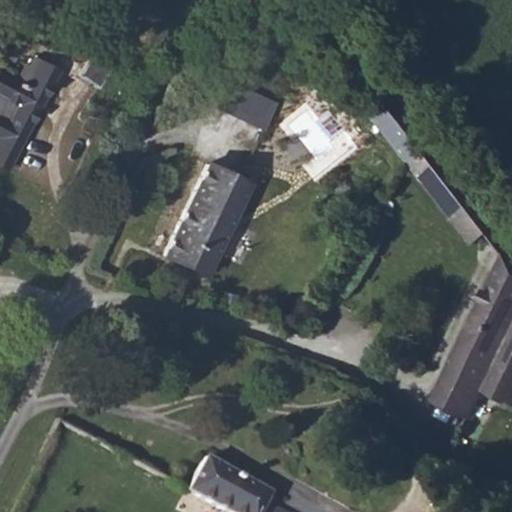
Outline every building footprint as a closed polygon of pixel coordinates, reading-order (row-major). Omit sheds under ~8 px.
[(0,86),(23,97),(41,60),(14,46),(0,71),(0,86)] [(228,80),(217,109),(266,126),(276,97),(228,80)] [(340,94),(385,150),(402,138),(356,81),(340,94)] [(0,142),(23,97),(0,86),(0,142)] [(448,229),(465,216),(402,138),(385,150),(448,229)] [(222,171),(185,152),(143,240),(179,261),(222,171)] [(350,217),(357,205),(344,199),(337,211),(350,217)] [(494,386),(511,348),(511,276),(486,243),(415,384),(451,404),(467,373),(494,386)] [(181,445),(164,476),(237,511),(288,511),(250,492),(255,484),(181,445)]
